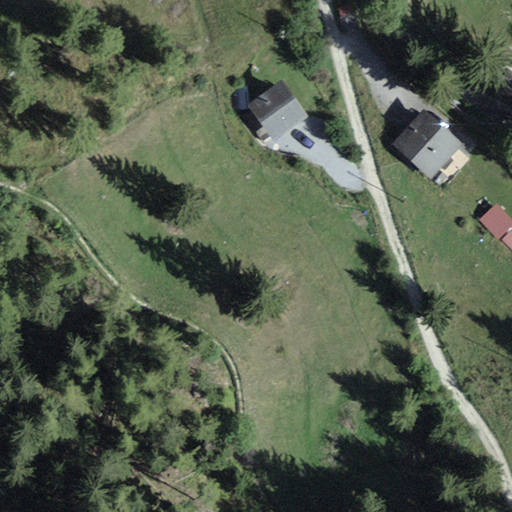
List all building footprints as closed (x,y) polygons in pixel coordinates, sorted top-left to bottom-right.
[(506,101),(511,106),(511,82),(492,65),(466,92),(492,116),(506,101)] [(286,79),(248,108),(275,143),(313,114),(286,79)] [(427,110),(393,147),(430,182),(465,144),(427,110)] [(479,214),(497,236),(511,224),(511,215),(498,199),(479,214)] [(511,227),(502,236),(511,245),(511,227)]
